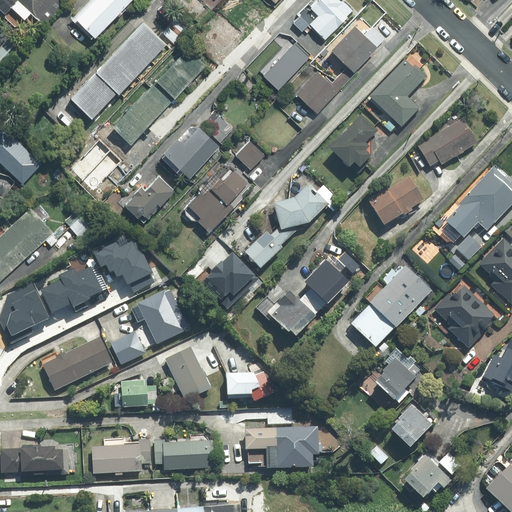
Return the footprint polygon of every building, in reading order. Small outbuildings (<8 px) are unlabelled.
[(0,0),(0,5),(8,13),(15,5),(30,20),(37,13),(45,20),(63,0),(0,0)] [(87,0),(72,15),(95,38),(134,0),(87,0)] [(313,25),(328,40),(357,12),(344,0),(310,0),(307,3),(321,17),(313,25)] [(265,12),(255,3),(246,13),(256,21),(265,12)] [(205,35),(225,56),(247,33),(228,13),(205,35)] [(302,14),(295,20),(305,30),(312,23),(302,14)] [(320,114),(384,39),(359,17),(333,47),(350,61),(334,80),(319,68),(297,95),(320,114)] [(74,94),(98,116),(168,41),(144,19),(74,94)] [(187,30),(176,19),(164,31),(175,42),(187,30)] [(187,46),(114,124),(137,145),(210,68),(187,46)] [(428,79),(405,60),(372,97),(406,128),(423,109),(412,98),(428,79)] [(164,150),(193,177),(237,129),(214,108),(185,139),(179,133),(164,150)] [(381,132),(364,116),(333,149),(354,167),(358,162),(365,169),(376,157),(369,151),(374,146),(371,143),(381,132)] [(481,142),(467,117),(420,143),(434,168),(481,142)] [(3,126),(0,128),(0,157),(27,182),(44,164),(3,126)] [(268,153),(254,139),(239,153),(253,168),(268,153)] [(191,205),(214,227),(255,184),(232,162),(191,205)] [(511,181),(497,167),(447,221),(467,239),(479,226),(489,235),(511,211),(511,181)] [(157,171),(129,203),(150,221),(177,189),(157,171)] [(429,202),(413,176),(373,199),(389,225),(429,202)] [(263,232),(245,249),(265,269),(332,205),(312,185),(271,225),(276,231),(269,238),(263,232)] [(0,280),(57,233),(34,206),(0,234),(0,280)] [(98,229),(87,214),(72,225),(84,240),(98,229)] [(483,247),(473,236),(463,244),(473,256),(483,247)] [(511,303),(511,245),(503,238),(480,264),(497,280),(491,286),(511,304),(511,303)] [(440,253),(428,241),(417,252),(428,264),(440,253)] [(123,243),(81,268),(93,288),(114,276),(122,288),(143,276),(123,243)] [(237,251),(205,279),(235,313),(267,285),(237,251)] [(276,320),(300,341),(357,278),(333,257),(300,293),(294,287),(281,302),(287,307),(276,320)] [(352,317),(382,347),(435,294),(405,264),(352,317)] [(431,311),(467,346),(496,317),(459,282),(431,311)] [(115,342),(125,363),(193,331),(172,287),(139,303),(150,326),(115,342)] [(82,294),(49,300),(54,326),(87,320),(82,294)] [(43,364),(56,391),(115,364),(102,337),(43,364)] [(511,344),(510,343),(489,384),(511,396),(511,344)] [(372,376),(398,400),(427,369),(401,345),(372,376)] [(194,347),(167,360),(186,398),(213,385),(194,347)] [(228,372),(228,396),(273,395),(273,371),(228,372)] [(116,393),(116,407),(161,405),(160,386),(149,387),(149,380),(124,381),(124,392),(116,393)] [(392,427),(416,447),(438,422),(415,402),(392,427)] [(321,426),(248,430),(249,450),(271,449),(272,468),(316,466),(316,456),(323,456),(321,426)] [(92,446),(94,474),(143,469),(143,466),(156,465),(153,437),(139,438),(140,441),(92,446)] [(166,469),(218,465),(216,440),(170,443),(170,440),(155,441),(157,464),(165,463),(166,469)] [(5,472),(68,468),(67,443),(3,447),(5,472)] [(406,477),(430,500),(455,474),(432,451),(406,477)] [(511,462),(488,487),(511,510),(511,462)] [(244,511),(243,501),(128,510),(127,511),(244,511)]
